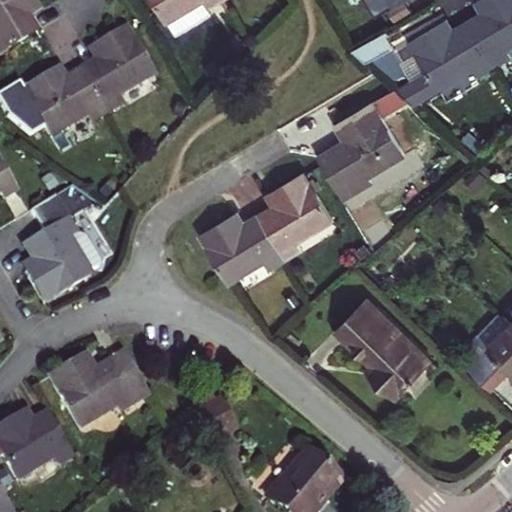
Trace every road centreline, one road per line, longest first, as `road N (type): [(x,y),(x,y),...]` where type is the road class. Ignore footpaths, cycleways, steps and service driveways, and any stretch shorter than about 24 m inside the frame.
road 1 (residential): [(145,305),(184,312),(244,346),(436,511)]
road 2 (residential): [(272,148),(172,206),(153,226),(145,305)]
road 3 (residential): [(35,345),(91,312),(145,305)]
